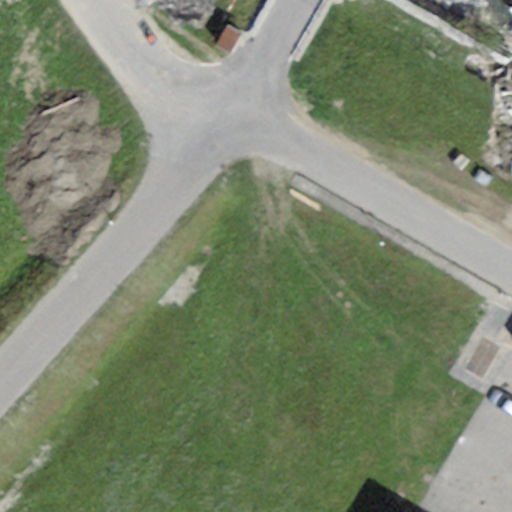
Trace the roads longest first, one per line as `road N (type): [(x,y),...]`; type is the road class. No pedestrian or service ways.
road 1 (residential): [(231,108),(0,372)]
road 2 (residential): [(511,268),(231,108)]
road 3 (residential): [(109,0),(164,70),(231,108)]
road 4 (residential): [(231,108),(299,0)]
